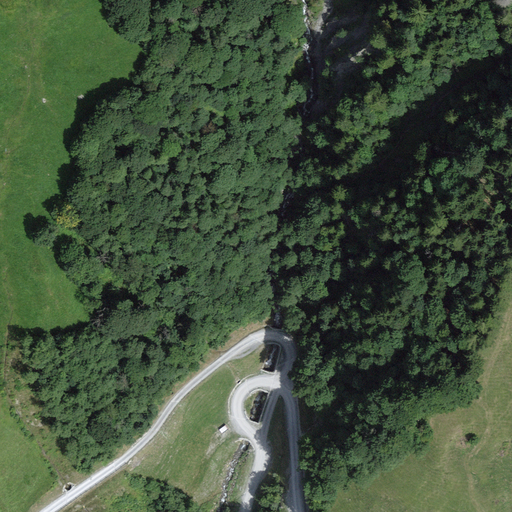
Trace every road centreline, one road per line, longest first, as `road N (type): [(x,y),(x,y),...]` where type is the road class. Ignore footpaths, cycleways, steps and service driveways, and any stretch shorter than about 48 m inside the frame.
road 1 (track): [(42,511),(136,447),(184,388),(260,331),(282,334),(294,349),(269,402),(240,511)]
road 2 (track): [(257,441),(233,422),(235,396),(253,379),(273,392),(293,463),(295,511)]
